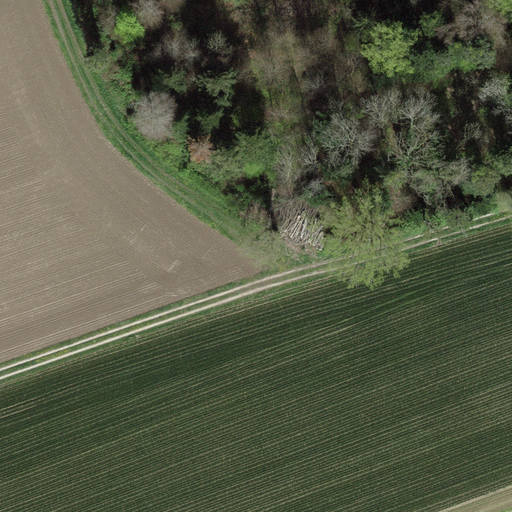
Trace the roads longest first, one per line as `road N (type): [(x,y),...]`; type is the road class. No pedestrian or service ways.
road 1 (track): [(52,0),(76,58),(130,145),(259,233),(284,271)]
road 2 (track): [(284,271),(0,371)]
road 3 (track): [(511,213),(284,271)]
